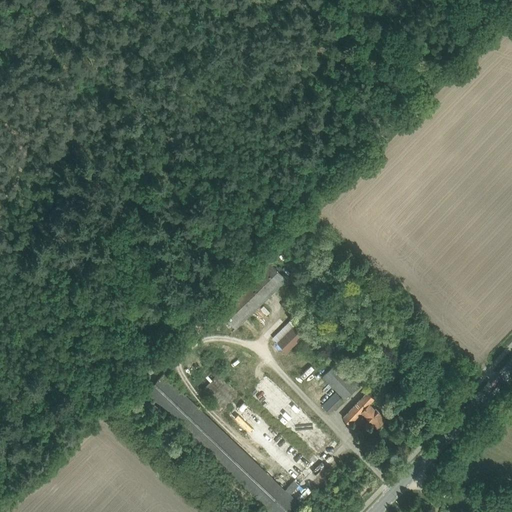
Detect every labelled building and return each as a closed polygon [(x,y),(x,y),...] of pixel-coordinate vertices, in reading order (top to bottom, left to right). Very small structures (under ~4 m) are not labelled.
[(269,261),(217,311),(234,329),(286,278),(269,261)] [(286,351),(304,333),(290,320),(273,338),(286,351)] [(358,374),(351,380),(334,363),(321,376),(344,399),(364,380),(358,374)] [(299,485),(293,480),(284,490),(163,374),(146,391),(267,508),(266,509),(268,511),(286,511),(297,501),(290,494),(299,485)] [(322,406),(329,413),(343,399),(335,392),(322,406)] [(366,393),(343,417),(350,423),(361,412),(377,427),(386,417),(370,402),(373,400),(366,393)] [(456,470),(453,474),(451,475),(455,479),(460,473),(456,470)]
